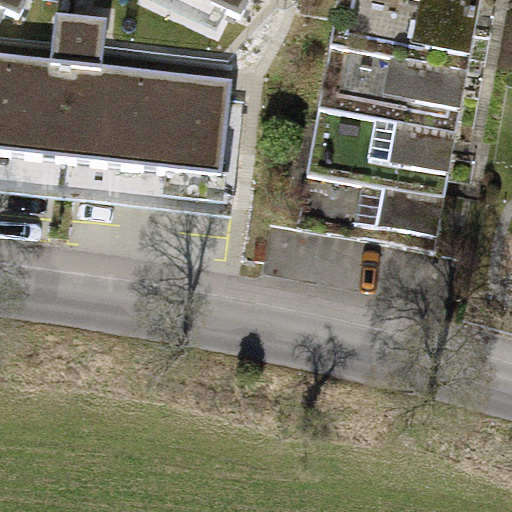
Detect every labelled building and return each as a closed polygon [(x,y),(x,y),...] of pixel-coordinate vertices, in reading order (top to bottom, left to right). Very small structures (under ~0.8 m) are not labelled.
[(0,0),(0,13),(23,24),(34,0),(0,0)] [(193,0),(243,23),(253,0),(193,0)] [(470,79),(485,3),(468,0),(345,0),(335,54),(470,79)] [(55,70),(0,64),(0,160),(224,184),(234,90),(104,76),(109,30),(59,24),(55,70)] [(458,142),(470,79),(335,54),(323,118),(458,142)] [(438,256),(458,142),(323,118),(303,232),(438,256)]
